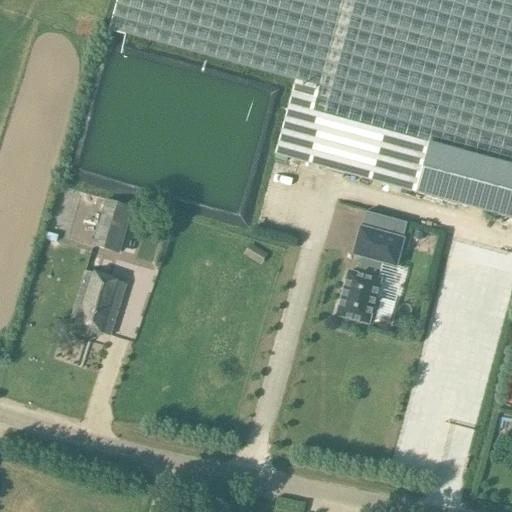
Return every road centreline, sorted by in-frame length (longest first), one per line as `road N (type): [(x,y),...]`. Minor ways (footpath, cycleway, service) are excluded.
road 1 (tertiary): [(432,511),(169,461),(0,415)]
road 2 (unknown): [(248,476),(320,197),(349,184),(425,208)]
